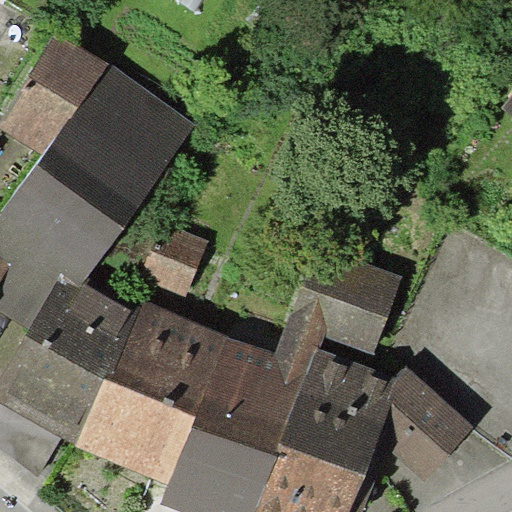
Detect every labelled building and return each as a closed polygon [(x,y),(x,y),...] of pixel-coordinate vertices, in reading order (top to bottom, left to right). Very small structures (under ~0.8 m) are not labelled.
[(0,125),(0,128),(42,154),(109,62),(57,31),(0,125)] [(0,301),(0,309),(28,326),(62,272),(83,284),(196,123),(109,62),(42,154),(0,209),(0,252),(13,261),(0,280),(0,301),(0,302),(0,301)] [(511,93),(501,107),(511,116),(511,93)] [(164,222),(140,278),(186,297),(210,241),(164,222)] [(317,242),(287,320),(325,334),(375,353),(405,275),(317,242)] [(0,301),(0,302),(0,301),(0,280),(13,261),(0,252),(0,301)] [(28,326),(0,375),(0,403),(77,445),(134,311),(83,284),(62,272),(28,326)] [(139,298),(134,311),(77,445),(169,482),(161,501),(188,511),(253,511),(319,348),(325,334),(287,320),(275,352),(229,334),(139,298)] [(397,377),(319,348),(253,511),(362,511),(388,451),(425,480),(474,426),(408,365),(397,377)]
